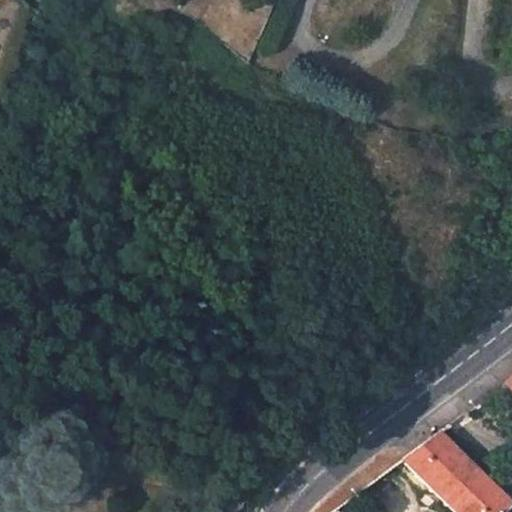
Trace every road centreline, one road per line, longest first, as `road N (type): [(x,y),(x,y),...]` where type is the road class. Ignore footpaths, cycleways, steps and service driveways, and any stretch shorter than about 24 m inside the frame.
road 1 (secondary): [(511,323),(381,424),(287,511)]
road 2 (residential): [(313,0),(310,28),(321,56),(347,67),(379,65),(397,51),(418,0)]
